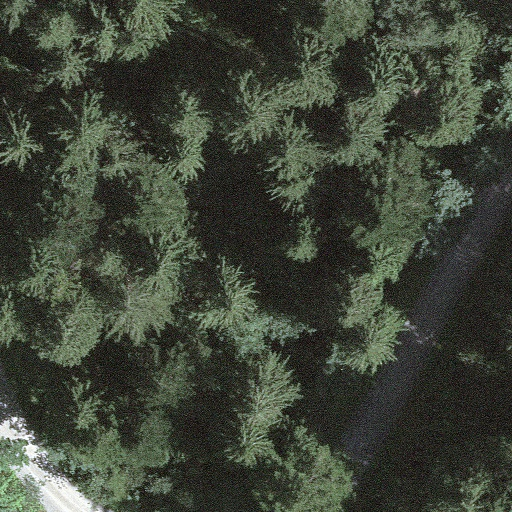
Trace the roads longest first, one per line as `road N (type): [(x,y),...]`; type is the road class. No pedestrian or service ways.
road 1 (unclassified): [(511,163),(355,448),(306,511)]
road 2 (unclassified): [(76,511),(36,475),(0,416)]
